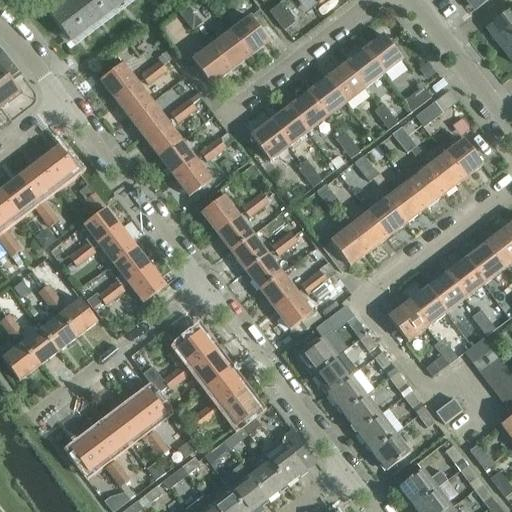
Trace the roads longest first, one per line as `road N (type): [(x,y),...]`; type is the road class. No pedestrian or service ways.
road 1 (residential): [(491,421),(462,383),(428,390),(356,300),(511,190)]
road 2 (residential): [(61,106),(207,291)]
road 3 (residential): [(207,291),(346,475)]
road 4 (residential): [(36,420),(207,291)]
road 5 (residential): [(223,119),(378,0)]
road 6 (residential): [(511,133),(406,0)]
